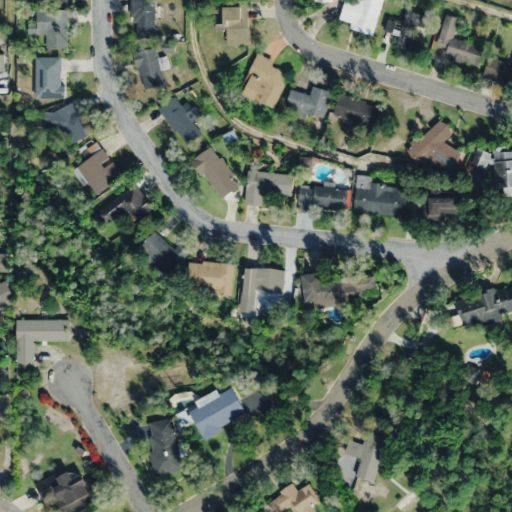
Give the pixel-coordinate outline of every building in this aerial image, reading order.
[(156,0),(133,0),(133,37),(156,37),(156,0)] [(382,0),(359,0),(359,2),(351,0),(344,0),(340,20),(350,22),(349,28),(373,35),(382,0)] [(249,45),(249,6),(225,6),(225,45),(249,45)] [(37,35),(46,35),(46,48),(68,48),(68,9),(37,9),(37,35)] [(396,46),(417,52),(428,17),(407,10),(396,46)] [(459,18),(445,14),(436,46),(446,49),(444,56),(479,66),(485,47),(453,38),(459,18)] [(144,90),(166,84),(156,47),(134,53),(144,90)] [(240,94),(275,108),(288,74),(271,67),(274,61),(256,53),(240,94)] [(35,57),(35,99),(67,99),(67,57),(35,57)] [(511,85),(511,59),(511,63),(488,57),(482,77),(511,85)] [(332,91),(313,86),(311,95),(291,89),(287,107),(296,109),(296,111),(324,119),(332,91)] [(375,127),(381,106),(339,94),(333,116),(375,127)] [(189,101),(182,107),(174,96),(158,109),(187,147),(202,134),(193,122),(200,116),(189,101)] [(52,112),(66,146),(92,135),(77,101),(52,112)] [(444,143),(453,128),(432,117),(412,154),(449,174),(461,153),(444,143)] [(192,159),(220,200),(240,186),(212,146),(192,159)] [(494,163),(497,191),(511,188),(511,146),(493,149),(473,152),(475,166),(494,163)] [(123,176),(102,147),(75,167),(96,195),(123,176)] [(263,193),(292,195),(293,174),(249,170),(246,204),(262,205),(263,193)] [(371,176),(357,175),(353,211),(405,216),(407,187),(371,183),(371,176)] [(95,213),(105,227),(125,213),(134,226),(155,211),(135,184),(95,213)] [(345,210),(347,187),(301,184),(298,212),(316,213),(317,208),(345,210)] [(460,219),(460,190),(423,190),(423,219),(460,219)] [(174,249),(154,232),(139,248),(147,255),(143,259),(165,279),(188,253),(178,244),(174,249)] [(199,289),(231,291),(233,262),(201,260),(199,289)] [(285,268),(244,266),(243,296),(257,297),(258,291),(284,293),(285,268)] [(304,274),(304,300),(377,300),(377,274),(304,274)] [(0,308),(15,303),(7,282),(0,284),(0,308)] [(511,314),(511,283),(457,300),(465,328),(511,314)] [(15,319),(15,369),(34,369),(34,340),(70,340),(70,319),(15,319)] [(202,437),(246,416),(232,385),(188,406),(202,437)] [(157,475),(183,470),(173,417),(147,422),(157,475)] [(76,511),(107,496),(96,475),(86,480),(78,465),(38,486),(46,502),(54,497),(61,511),(76,511)] [(279,511),(290,507),(292,511),(301,511),(319,504),(310,484),(296,490),(294,486),(268,498),(274,511),(279,511)]
